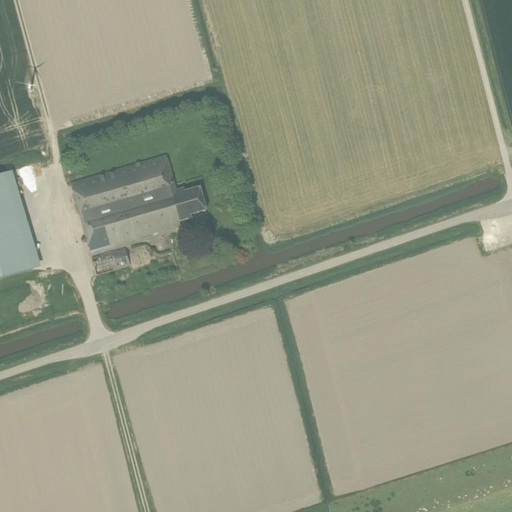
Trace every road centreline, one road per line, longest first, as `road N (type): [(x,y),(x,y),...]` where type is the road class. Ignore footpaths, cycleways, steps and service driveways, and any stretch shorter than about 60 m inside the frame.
road 1 (unclassified): [(0,374),(511,202)]
road 2 (unclassified): [(465,0),(511,183)]
